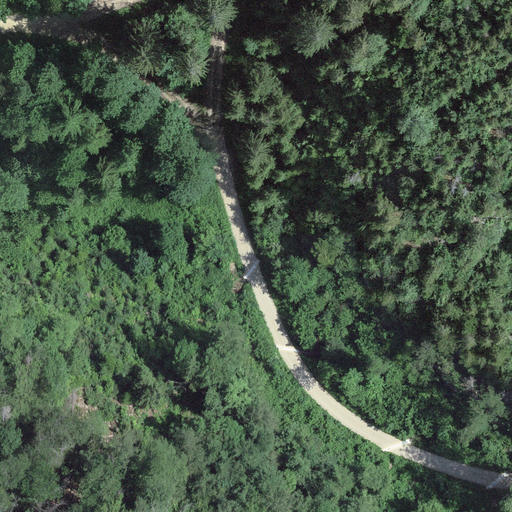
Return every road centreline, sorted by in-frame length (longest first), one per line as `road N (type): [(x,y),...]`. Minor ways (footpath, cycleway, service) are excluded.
road 1 (track): [(43,18),(136,58),(187,99),(215,144),(244,256),(277,340),(321,407),(360,437),(420,465),(511,488)]
road 2 (track): [(215,144),(215,61),(226,0)]
road 3 (track): [(0,23),(124,0)]
